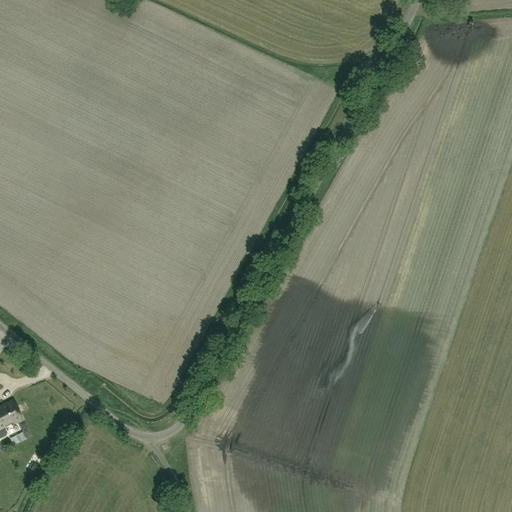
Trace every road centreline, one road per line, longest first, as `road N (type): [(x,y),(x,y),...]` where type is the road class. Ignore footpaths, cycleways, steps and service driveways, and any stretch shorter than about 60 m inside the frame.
road 1 (unclassified): [(149,439),(176,429),(195,404),(416,0)]
road 2 (unclassified): [(149,439),(127,431),(0,327)]
